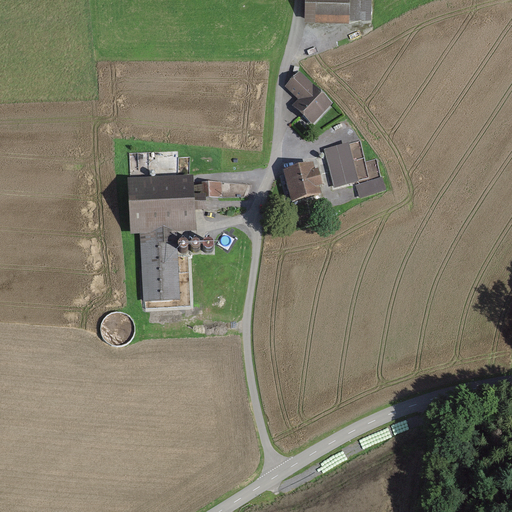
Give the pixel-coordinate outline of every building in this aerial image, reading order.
[(305,0),(305,21),(349,23),(349,17),(371,18),(371,0),(305,0)] [(312,126),(332,106),(301,74),(287,87),(299,100),(293,106),(312,126)] [(347,146),(325,152),(334,188),(357,183),(347,146)] [(149,178),(147,153),(130,154),(131,179),(149,178)] [(312,166),(283,174),(287,188),(292,205),(321,196),(320,190),(322,188),(318,172),(314,173),(312,166)] [(356,189),(360,200),(385,191),(381,180),(356,189)] [(226,197),(225,183),(210,184),(210,198),(226,197)] [(140,231),(142,301),(179,300),(177,235),(193,235),(192,210),(202,210),(202,192),(191,193),(191,184),(132,186),(133,231),(140,231)]
